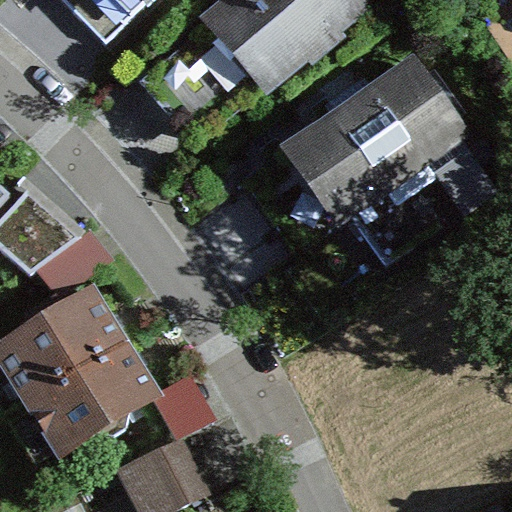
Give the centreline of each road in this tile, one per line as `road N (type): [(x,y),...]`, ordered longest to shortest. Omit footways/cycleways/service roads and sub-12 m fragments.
road 1 (residential): [(234,356),(92,164),(0,80)]
road 2 (residential): [(311,511),(234,356)]
